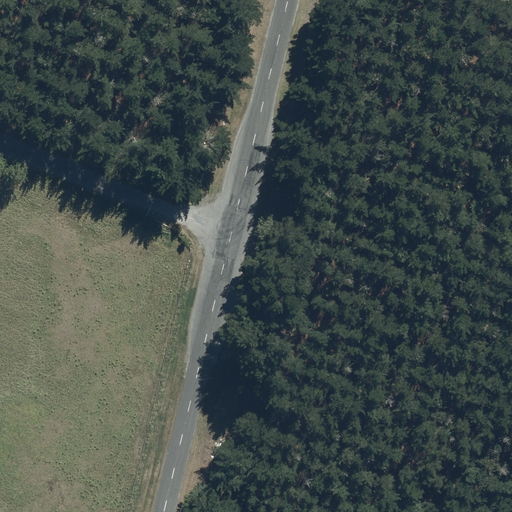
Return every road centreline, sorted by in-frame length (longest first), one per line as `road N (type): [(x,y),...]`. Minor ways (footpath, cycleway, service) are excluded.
road 1 (tertiary): [(229,237),(163,511)]
road 2 (unclassified): [(229,237),(0,148)]
road 3 (tertiary): [(287,0),(229,237)]
